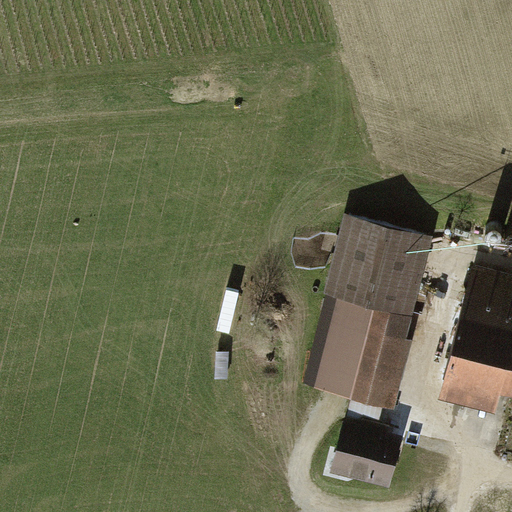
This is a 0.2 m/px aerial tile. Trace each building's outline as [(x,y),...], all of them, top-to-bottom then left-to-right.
[(331,288),(408,309),(428,234),(351,213),(331,288)] [(511,278),(473,268),(446,378),(500,391),(502,382),(511,384),(511,278)] [(354,390),(385,398),(406,317),(347,302),(326,383),(354,390)] [(365,419),(379,423),(385,398),(354,390),(346,422),(363,426),(365,419)] [(363,426),(346,422),(336,460),(353,464),(352,470),(389,479),(399,439),(384,435),(385,432),(378,430),(379,423),(365,419),(363,426)]
